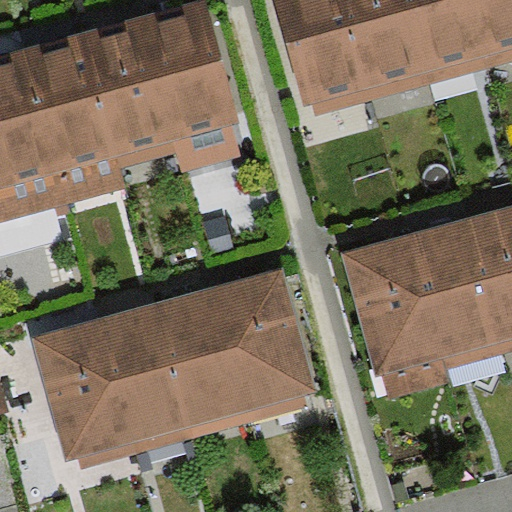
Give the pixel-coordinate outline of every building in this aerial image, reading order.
[(365,104),(336,0),(274,0),(304,111),(314,108),(316,117),(365,104)] [(336,0),(365,104),(424,87),(399,0),(336,0)] [(399,0),(424,87),(483,71),(463,0),(399,0)] [(511,0),(463,0),(483,71),(511,62),(511,0)] [(177,154),(183,173),(241,157),(233,129),(240,127),(206,4),(140,21),(177,154)] [(83,37),(120,170),(177,154),(140,21),(83,37)] [(120,170),(83,37),(20,55),(60,208),(126,190),(120,170)] [(0,224),(60,208),(20,55),(0,60),(0,224)] [(505,354),(511,351),(511,209),(469,222),(505,354)] [(446,370),(505,354),(469,222),(410,238),(446,370)] [(391,400),(450,385),(446,370),(410,238),(342,256),(374,380),(385,377),(391,400)] [(217,292),(253,423),(308,409),(305,399),(318,395),(285,273),(217,292)] [(158,307),(194,439),(253,423),(217,292),(158,307)] [(100,324),(137,455),(194,439),(158,307),(100,324)] [(137,455),(100,324),(32,343),(66,466),(80,463),(82,471),(137,455)]
